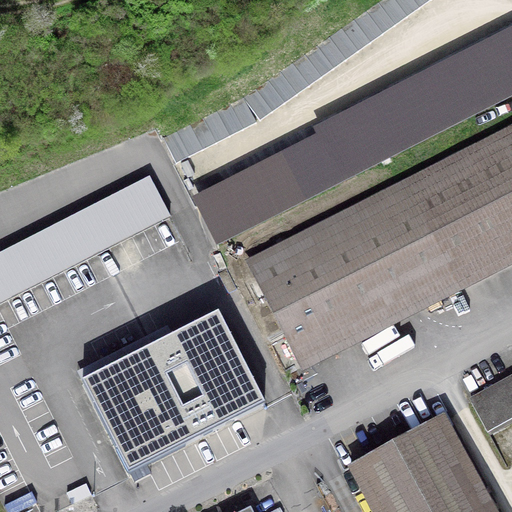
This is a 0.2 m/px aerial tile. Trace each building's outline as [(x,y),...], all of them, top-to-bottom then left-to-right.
[(511,130),(404,185),(454,283),(511,252),(511,130)] [(377,322),(454,283),(404,185),(251,263),(300,361),(377,322)] [(169,324),(77,370),(129,474),(267,405),(219,309),(173,332),(169,324)] [(511,385),(473,406),(488,436),(511,422),(511,385)] [(475,511),(433,431),(355,473),(375,511),(475,511)]
